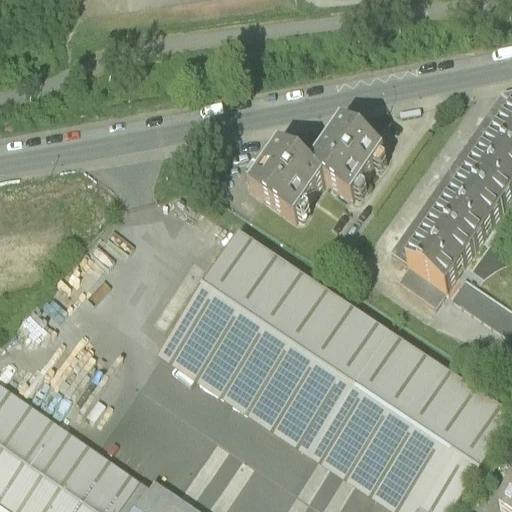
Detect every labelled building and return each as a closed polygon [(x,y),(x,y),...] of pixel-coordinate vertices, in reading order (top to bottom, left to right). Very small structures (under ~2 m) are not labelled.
[(495,154),(511,129),(511,104),(500,107),(392,259),(411,272),(438,234),(466,194),(495,154)] [(511,129),(495,154),(511,165),(511,129)] [(344,131),(311,177),(323,186),(352,207),(385,161),(344,131)] [(506,222),(511,212),(511,165),(495,154),(466,194),(506,222)] [(293,228),(323,186),(311,177),(279,155),(249,197),(293,228)] [(466,194),(438,234),(477,262),(506,222),(466,194)] [(449,302),(477,262),(438,234),(411,272),(409,274),(447,301),(449,302)] [(511,425),(242,243),(159,365),(376,511),(460,511),(511,435),(511,425)] [(447,301),(409,274),(399,289),(436,315),(447,301)] [(469,293),(457,308),(511,343),(511,320),(485,302),(469,293)] [(0,511),(123,511),(137,492),(0,399),(0,511)] [(148,499),(137,492),(123,511),(181,511),(152,492),(148,499)]
